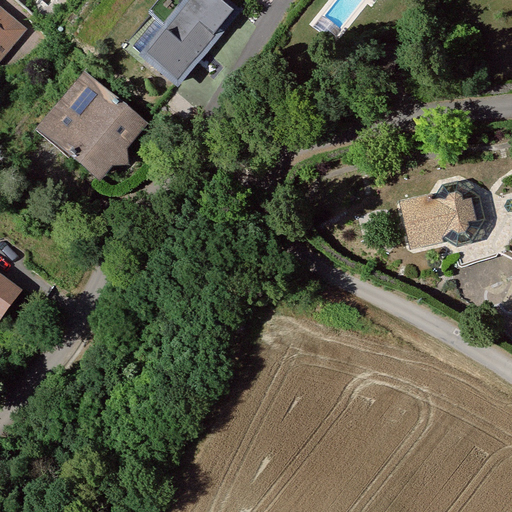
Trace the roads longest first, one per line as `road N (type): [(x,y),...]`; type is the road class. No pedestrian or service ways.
road 1 (residential): [(0,426),(78,328),(122,233),(252,161)]
road 2 (residential): [(252,161),(291,247),(511,371)]
road 3 (residential): [(252,161),(427,115),(511,107)]
